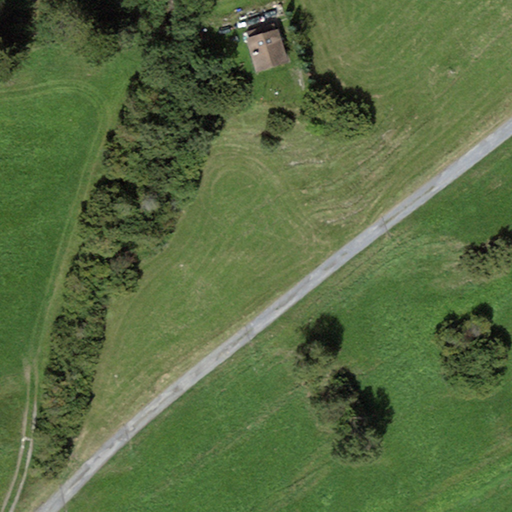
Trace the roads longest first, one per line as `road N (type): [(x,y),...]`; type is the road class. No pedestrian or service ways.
road 1 (track): [(52,511),(166,400),(511,126)]
road 2 (track): [(8,511),(22,477),(34,366)]
